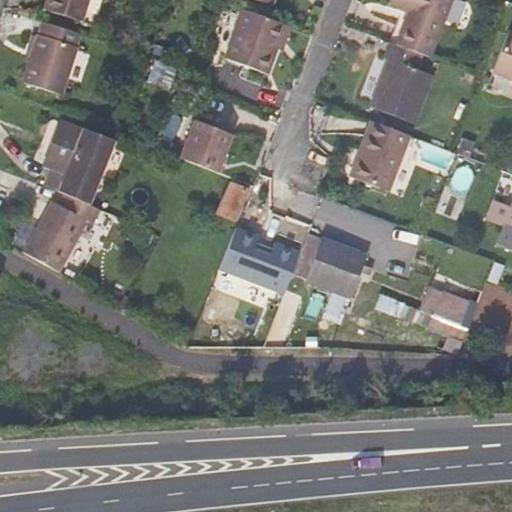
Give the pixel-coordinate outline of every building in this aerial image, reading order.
[(49,0),(46,10),(80,21),(87,0),(49,0)] [(423,55),(429,58),(450,0),(390,0),(389,3),(408,11),(395,44),(423,55)] [(284,26),(243,11),(226,59),(266,73),(271,61),(275,48),(284,26)] [(82,36),(42,23),(24,83),(63,95),(82,36)] [(284,26),(275,48),(281,51),(290,28),(284,26)] [(493,72),(511,79),(511,34),(507,33),(493,72)] [(418,70),(423,55),(395,44),(390,42),(384,58),(389,60),(380,84),(371,108),(413,124),(432,75),(418,70)] [(155,60),(177,68),(177,65),(156,56),(155,60)] [(177,68),(155,60),(147,78),(168,86),(177,68)] [(408,136),(370,120),(358,151),(363,153),(353,177),(370,184),(387,191),(408,136)] [(196,121),(180,161),(215,175),(217,175),(225,155),(233,135),(196,121)] [(63,191),(90,203),(113,142),(60,122),(44,166),(50,169),(44,183),(63,191)] [(363,153),(358,151),(348,175),(353,177),(363,153)] [(232,184),(218,215),(235,221),(248,190),(232,184)] [(32,256),(66,276),(88,224),(93,226),(101,207),(90,203),(63,191),(59,203),(54,201),(32,256)] [(439,202),(426,196),(420,214),(431,219),(439,202)] [(492,208),(487,222),(503,228),(496,247),(511,253),(511,204),(508,214),(492,208)] [(268,215),(255,209),(249,225),(262,231),(268,215)] [(298,258),(357,282),(366,259),(307,235),(302,247),(298,258)] [(350,299),(357,282),(298,258),(292,274),(306,280),(306,282),(350,299)] [(421,308),(464,325),(471,305),(429,288),(421,308)] [(381,296),(375,309),(391,316),(396,302),(381,296)] [(464,325),(421,308),(419,311),(406,305),(401,318),(428,329),(427,330),(450,339),(446,348),(444,352),(456,357),(459,349),(465,336),(468,327),(464,325)]
